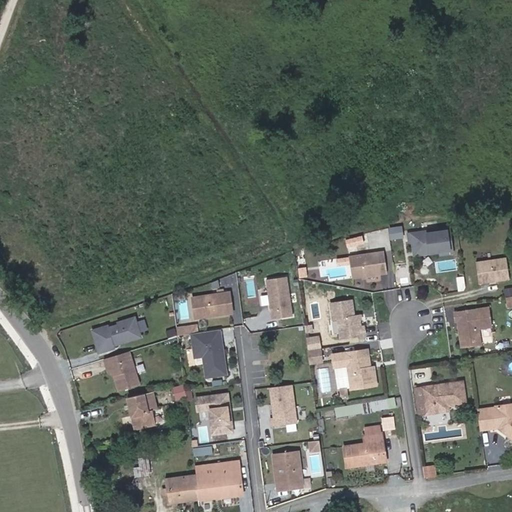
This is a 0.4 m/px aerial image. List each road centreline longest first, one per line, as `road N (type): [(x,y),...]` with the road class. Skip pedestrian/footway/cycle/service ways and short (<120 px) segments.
road 1 (tertiary): [(0,302),(55,374),(87,511)]
road 2 (residential): [(296,511),(511,475)]
